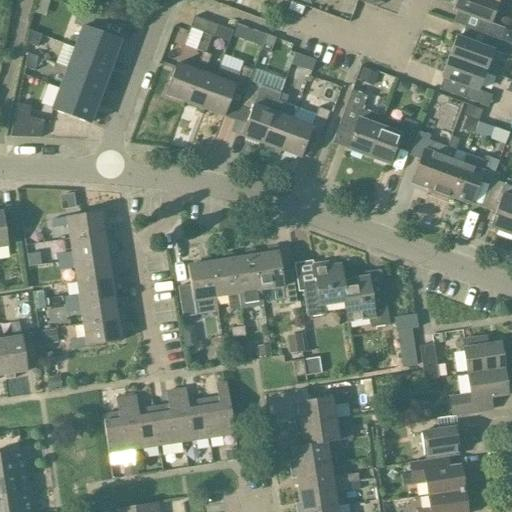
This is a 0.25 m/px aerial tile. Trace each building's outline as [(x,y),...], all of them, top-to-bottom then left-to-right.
[(477,19),(473,30),(498,39),(503,26),(491,21),(498,4),(488,0),(459,0),(456,10),(452,9),(452,10),(457,12),(477,19)] [(74,49),(113,63),(114,60),(113,60),(115,54),(116,54),(117,52),(116,52),(120,41),(101,34),(107,19),(79,9),(74,24),(82,27),(74,49)] [(218,25),(194,16),(189,28),(201,32),(195,50),(202,52),(204,53),(211,36),(214,37),(214,36),(218,25)] [(237,24),(235,23),(234,26),(232,31),(230,37),(243,42),(248,28),(237,24)] [(42,35),(28,30),(25,45),(36,49),(42,35)] [(449,56),(448,57),(470,65),(485,70),(487,65),(493,49),(506,54),(510,45),(498,40),(498,39),(473,30),(472,31),(484,35),(481,45),(456,36),(456,37),(460,38),(453,58),(449,56)] [(270,54),(276,38),(266,35),(260,50),(270,54)] [(112,64),(113,63),(74,49),(68,65),(67,68),(105,82),(108,72),(109,73),(110,70),(109,70),(111,65),(111,64),(112,64)] [(204,53),(202,52),(196,71),(184,102),(196,107),(195,112),(202,114),(204,110),(215,78),(204,74),(211,56),(204,53)] [(33,73),(38,57),(27,53),(23,70),(33,73)] [(303,68),(304,65),(307,57),(294,53),(290,63),(303,68)] [(220,54),(217,65),(236,71),(239,61),(220,54)] [(470,65),(448,57),(452,59),(450,65),(445,78),(441,77),(441,78),(467,88),(463,99),(486,107),(491,94),(478,89),(485,70),(470,65)] [(196,71),(176,63),(164,95),(184,102),(196,71)] [(59,89),(98,103),(99,101),(98,100),(100,94),(101,95),(102,93),(101,92),(105,82),(67,68),(59,89)] [(232,93),(244,98),(250,82),(252,76),(254,72),(241,68),(238,77),(218,70),(215,78),(204,110),(223,117),(232,93)] [(377,75),(361,69),(357,81),(373,86),(377,75)] [(260,144),(261,144),(273,112),(278,98),(278,97),(279,93),(283,83),(254,72),(252,76),(250,82),(244,98),(240,109),(250,113),(241,136),(260,144)] [(489,93),(498,97),(507,80),(498,75),(489,93)] [(408,84),(398,81),(395,91),(400,93),(406,91),(408,84)] [(97,105),(98,103),(59,89),(53,106),(52,110),(63,114),(63,115),(78,120),(78,119),(89,124),(93,113),(94,113),(95,111),(94,110),(96,104),(97,105)] [(367,158),(383,117),(362,110),(367,96),(351,90),(331,143),(346,149),(346,150),(367,158)] [(288,96),(281,93),(279,93),(278,97),(278,98),(273,112),(261,144),(273,148),(271,153),(279,156),(280,151),(292,119),(296,107),(285,103),(288,96)] [(28,106),(21,104),(17,104),(10,137),(40,138),(44,120),(28,117),(30,106),(28,106)] [(478,122),(483,110),(467,104),(463,116),(478,122)] [(280,151),(300,158),(306,140),(309,141),(312,132),(321,136),(330,111),(318,107),(311,126),(292,119),(280,151)] [(383,117),(367,158),(388,165),(397,142),(408,146),(417,123),(405,118),(402,124),(383,117)] [(491,126),(486,138),(504,145),(508,133),(491,126)] [(448,147),(447,147),(428,140),(430,136),(418,131),(408,156),(419,160),(411,183),(431,190),(444,157),(448,147)] [(451,198),(463,164),(453,160),(460,139),(451,136),(447,147),(448,147),(444,157),(431,190),(430,193),(450,200),(451,198)] [(492,179),(498,161),(486,157),(484,161),(466,154),(463,164),(451,198),(471,205),(480,182),(489,185),(492,179)] [(511,192),(511,186),(492,179),(489,185),(481,208),(495,213),(489,228),(511,236),(511,197),(510,197),(511,192)] [(69,239),(109,233),(108,224),(102,224),(100,212),(70,217),(69,207),(49,210),(52,228),(67,226),(68,238),(69,239)] [(58,263),(107,255),(105,242),(110,242),(109,233),(69,239),(68,238),(53,240),(55,254),(47,255),(48,264),(58,263)] [(260,290),(261,290),(272,288),(274,301),(282,299),(283,305),(296,303),(292,271),(281,272),(277,246),(267,247),(268,253),(256,255),(255,255),(260,290)] [(255,255),(256,255),(255,249),(245,251),(245,257),(233,259),(232,259),(237,294),(238,294),(240,309),(263,305),(261,290),(260,290),(255,255)] [(232,259),(233,259),(232,253),(221,255),(222,260),(211,262),(209,262),(215,297),(216,297),(227,296),(229,310),(240,309),(238,294),(237,294),(232,259)] [(75,282),(116,276),(114,266),(109,267),(107,255),(58,263),(59,271),(73,269),(75,282)] [(209,262),(211,262),(210,256),(199,258),(200,264),(187,266),(190,285),(177,287),(182,318),(218,312),(216,297),(215,297),(209,262)] [(344,302),(341,280),(342,280),(340,265),(327,267),(327,263),(313,265),(315,284),(303,286),(307,318),(326,315),(325,305),(344,302)] [(371,297),(367,272),(352,274),(353,279),(342,280),(341,280),(344,302),(347,322),(352,322),(352,320),(361,319),(361,320),(369,319),(370,328),(389,325),(384,295),(371,297)] [(64,306),(114,298),(112,286),(117,285),(116,276),(75,282),(77,295),(63,297),(64,306)] [(82,325),(122,318),(121,309),(115,310),(114,298),(64,306),(65,313),(80,311),(82,325)] [(122,318),(82,325),(84,338),(69,340),(70,349),(85,346),(85,347),(120,341),(118,328),(123,328),(122,318)] [(0,344),(5,375),(4,375),(5,381),(14,379),(13,373),(27,371),(21,336),(18,322),(10,323),(12,338),(0,339),(0,344)] [(232,338),(245,336),(244,326),(230,328),(232,338)] [(197,351),(194,328),(181,330),(185,353),(197,351)] [(466,374),(502,369),(499,343),(483,345),(482,337),(462,340),(463,348),(462,348),(466,374)] [(289,355),(292,354),(303,352),(301,340),(290,342),(286,342),(289,355)] [(424,381),(438,379),(433,344),(419,346),(424,381)] [(303,359),(305,376),(322,373),(319,356),(303,359)] [(303,359),(292,361),(294,378),(305,376),(303,359)] [(502,369),(466,374),(469,394),(449,397),(452,416),(491,410),(490,398),(506,395),(502,369)] [(202,400),(208,438),(234,434),(226,382),(215,384),(217,398),(202,400)] [(208,438),(202,400),(187,402),(185,389),(175,390),(183,442),(208,438)] [(158,446),(183,442),(175,390),(165,392),(167,406),(152,408),(158,446)] [(334,418),(340,417),(343,417),(341,404),(347,404),(345,395),(296,403),(298,416),(293,417),(294,425),(335,419),(334,418)] [(158,446),(152,408),(137,410),(135,396),(125,398),(133,450),(158,446)] [(108,454),(133,450),(125,398),(115,399),(117,413),(102,415),(108,454)] [(340,440),(340,441),(352,439),(351,430),(337,432),(335,422),(341,421),(340,417),(334,418),(335,419),(294,425),(296,435),(300,434),(302,446),(340,440)] [(425,461),(447,457),(457,456),(453,428),(437,430),(436,419),(408,423),(421,434),(425,461)] [(342,449),(340,441),(340,440),(302,446),(291,448),(293,460),(288,461),(289,470),(329,464),(327,451),(342,449)] [(0,476),(20,473),(18,460),(27,459),(26,450),(0,453),(0,476)] [(236,451),(226,452),(228,461),(237,460),(236,451)] [(427,496),(463,490),(459,465),(448,467),(447,457),(425,461),(409,463),(412,484),(425,482),(427,496)] [(298,490),(348,483),(359,481),(357,473),(331,477),(329,464),(289,470),(290,480),(296,478),(298,490)] [(0,497),(32,492),(31,484),(22,485),(20,473),(0,476),(0,497)] [(296,511),(300,511),(336,507),(334,493),(349,491),(348,483),(298,490),(300,504),(295,504),(296,511)] [(465,511),(463,490),(427,496),(429,509),(416,510),(416,511),(465,511)] [(0,511),(26,511),(25,502),(33,501),(32,492),(0,497),(0,511)] [(158,511),(157,503),(118,509),(118,511),(158,511)]
